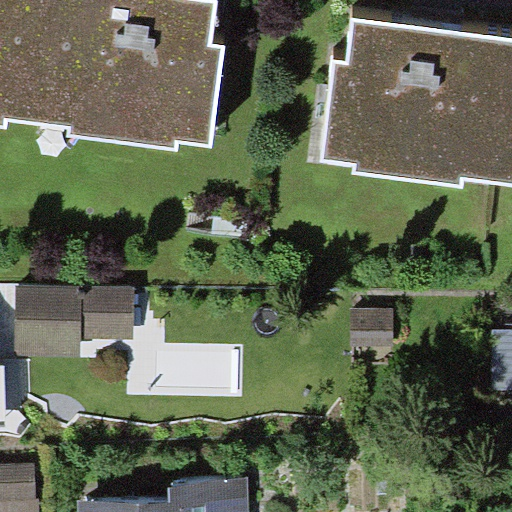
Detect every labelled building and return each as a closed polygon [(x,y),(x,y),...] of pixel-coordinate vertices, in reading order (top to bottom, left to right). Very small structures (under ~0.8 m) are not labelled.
[(218,0),(0,0),(0,125),(6,127),(7,117),(71,125),(70,135),(177,149),(178,140),(213,144),(226,44),(213,43),(218,0)] [(511,38),(354,19),(349,61),(335,59),(322,162),(355,166),(354,174),(464,187),(465,177),(511,182),(511,38)] [(134,286),(16,282),(14,355),(81,357),(81,338),(133,339),(134,286)] [(394,308),(351,308),(352,345),(395,345),(394,308)] [(511,330),(493,330),(493,388),(511,388),(511,330)] [(37,511),(36,462),(0,463),(0,511),(37,511)] [(169,498),(78,501),(78,511),(248,511),(248,477),(169,479),(169,498)]
